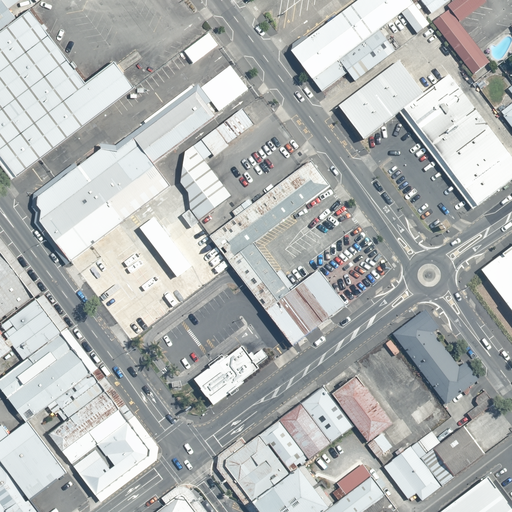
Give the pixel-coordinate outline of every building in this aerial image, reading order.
[(0,0),(0,22),(11,14),(0,0)] [(404,0),(343,0),(284,47),(315,87),(339,69),(347,78),(389,45),(373,24),(393,9),(404,0)] [(422,19),(407,0),(404,0),(393,9),(409,30),(422,19)] [(420,0),(431,14),(449,0),(420,0)] [(485,0),(456,0),(448,7),(461,23),(487,3),(485,0)] [(11,14),(0,22),(0,162),(8,173),(126,83),(106,57),(78,79),(21,6),(11,14)] [(490,63),(448,11),(434,22),(476,74),(490,63)] [(392,58),(333,104),(359,138),(418,92),(392,58)] [(511,162),(442,73),(418,92),(394,111),(468,206),(511,171),(511,162)] [(187,79),(120,131),(146,164),(213,112),(187,79)] [(511,85),(508,89),(511,94),(511,103),(500,113),(511,128),(511,85)] [(244,109),(193,146),(205,161),(256,124),(244,109)] [(120,131),(28,203),(69,254),(161,183),(146,164),(120,131)] [(189,206),(199,220),(231,195),(205,161),(193,146),(186,151),(178,184),(188,196),(189,206)] [(245,239),(322,182),(304,158),(200,232),(220,258),(245,239)] [(161,258),(166,266),(176,278),(192,266),(155,216),(138,229),(161,258)] [(338,300),(311,267),(282,289),(245,239),(220,258),(283,340),(338,300)] [(511,247),(482,270),(511,310),(511,247)] [(0,305),(21,289),(0,262),(0,305)] [(176,299),(170,292),(164,298),(169,304),(176,299)] [(0,336),(16,357),(53,329),(27,295),(0,315),(0,336)] [(440,327),(426,309),(394,333),(447,404),(479,380),(466,363),(460,367),(434,332),(440,327)] [(43,394),(81,365),(53,329),(16,357),(0,369),(0,395),(16,415),(43,394)] [(231,341),(186,375),(205,399),(250,365),(231,341)] [(59,414),(96,385),(81,365),(43,394),(59,414)] [(391,424),(356,377),(332,394),(367,441),(391,424)] [(41,428),(53,445),(109,403),(96,385),(59,414),(41,428)] [(354,426),(324,386),(302,402),(332,443),(354,426)] [(472,399),(477,406),(466,414),(472,421),(494,404),(484,391),(472,399)] [(310,460),(332,443),(302,402),(280,420),(310,460)] [(124,423),(109,403),(53,445),(64,459),(89,439),(94,445),(124,423)] [(310,460),(280,420),(261,434),(290,473),(304,464),(310,460)] [(64,473),(24,423),(0,440),(0,465),(29,501),(64,473)] [(94,445),(100,453),(130,430),(124,423),(94,445)] [(475,451),(454,423),(422,447),(443,475),(475,451)] [(136,438),(130,430),(100,453),(106,461),(136,438)] [(254,502),(290,473),(261,434),(227,459),(226,466),(254,502)] [(392,447),(382,434),(367,445),(377,458),(392,447)] [(141,444),(136,438),(106,461),(102,464),(109,474),(140,452),(141,444)] [(102,464),(86,444),(64,461),(88,491),(109,474),(102,464)] [(435,486),(405,445),(377,466),(401,498),(410,491),(417,500),(435,486)] [(372,475),(363,463),(337,482),(347,495),(372,475)] [(290,473),(254,502),(261,511),(323,511),(335,503),(304,464),(290,473)] [(0,511),(38,511),(29,501),(0,465),(0,511)] [(335,503),(323,511),(361,511),(386,494),(372,475),(347,495),(335,503)] [(505,511),(479,477),(430,511),(505,511)] [(186,511),(190,510),(173,488),(141,511),(186,511)] [(361,511),(392,511),(397,508),(386,494),(361,511)]
